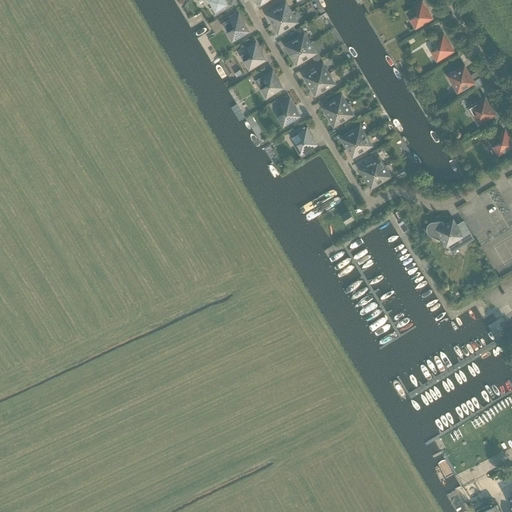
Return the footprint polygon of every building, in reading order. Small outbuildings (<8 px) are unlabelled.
[(212,0),(213,6),(210,8),(214,16),(232,5),(228,0),(212,0)] [(386,0),(361,0),(369,13),(388,2),(386,0)] [(411,19),(416,27),(431,18),(422,3),(414,8),(418,15),(411,19)] [(272,24),(291,13),(285,4),(267,15),(272,24)] [(296,22),(291,13),(272,24),(278,33),(296,22)] [(238,16),(230,21),(234,28),(227,32),(232,40),(239,36),(240,38),(245,34),(244,33),(248,31),(238,16)] [(291,55),(309,44),(304,34),(285,46),(291,55)] [(452,51),(443,35),(435,40),(439,48),(432,52),(437,60),(452,51)] [(249,69),(265,59),(255,44),(247,49),(251,56),(244,61),(249,69)] [(309,44),(291,55),(297,64),(315,53),(309,44)] [(241,53),(235,56),(243,67),(246,65),(243,59),(244,58),(241,53)] [(304,77),(310,86),(328,75),(323,65),(304,77)] [(453,84),(458,92),(473,83),(464,67),(456,72),(460,79),(453,84)] [(266,97),(282,88),(272,72),(264,77),(268,84),(261,89),(266,97)] [(328,75),(310,86),(315,95),(334,84),(328,75)] [(299,116),(289,101),(288,101),(285,96),(278,100),(281,105),(285,113),(278,117),(283,125),(299,116)] [(323,107),(328,117),(347,105),(341,96),(323,107)] [(490,108),(485,99),(469,108),(478,124),(493,115),(495,120),(503,115),(497,104),(490,108)] [(314,111),(322,109),(321,102),(312,104),(314,111)] [(347,105),(328,117),(334,126),(352,115),(347,105)] [(511,126),(506,117),(499,121),(504,129),(495,134),(501,142),(492,147),(498,157),(511,148),(511,138),(508,131),(511,128),(511,126)] [(341,138),(347,147),(365,136),(360,127),(341,138)] [(316,144),(306,129),(298,134),(292,138),(296,145),(295,145),(300,154),(316,144)] [(365,136),(347,147),(352,157),(371,146),(365,136)] [(364,160),(367,165),(360,169),(365,178),(384,167),(378,158),(374,160),(371,156),(364,160)] [(389,176),(384,167),(365,178),(371,187),(389,176)] [(402,168),(395,172),(398,178),(406,174),(402,168)] [(346,224),(353,219),(349,211),(341,216),(346,224)] [(397,212),(393,214),(404,232),(408,230),(397,212)] [(455,225),(453,221),(444,226),(441,221),(432,222),(430,222),(429,223),(428,224),(426,225),(426,227),(425,229),(426,231),(426,233),(428,235),(429,236),(438,240),(442,238),(446,246),(450,253),(473,239),(462,221),(455,225)] [(461,299),(456,290),(449,294),(454,303),(461,299)] [(467,475),(456,479),(460,489),(471,485),(467,475)] [(499,511),(496,505),(491,508),(490,506),(494,504),(492,500),(488,501),(489,505),(483,508),(484,510),(480,511),(499,511)]
